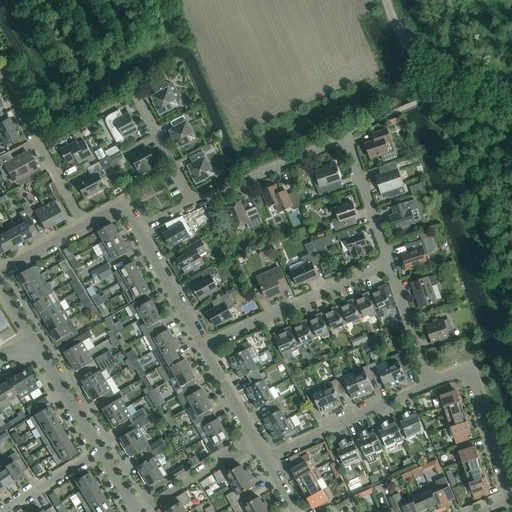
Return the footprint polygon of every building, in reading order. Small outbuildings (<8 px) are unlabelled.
[(166,81),(153,88),(158,99),(153,102),(160,115),(173,108),(170,103),(175,100),(166,81)] [(117,142),(138,131),(128,112),(122,116),(119,110),(110,115),(108,117),(106,119),(106,121),(107,123),(117,141),(117,142)] [(184,115),(170,122),(176,133),(171,135),(178,149),(191,142),(188,136),(193,134),(184,115)] [(0,122),(0,138),(1,138),(5,145),(18,138),(12,126),(13,125),(9,118),(0,122)] [(370,158),(381,154),(384,162),(395,158),(393,150),(389,152),(385,142),(391,140),(387,129),(372,134),(374,140),(365,143),(370,158)] [(77,141),(60,150),(67,163),(75,159),(78,164),(93,156),(85,141),(78,144),(77,141)] [(105,151),(108,157),(119,151),(117,146),(105,151)] [(152,164),(155,163),(150,152),(147,153),(144,146),(137,149),(138,152),(130,156),(135,164),(137,163),(141,170),(142,170),(144,174),(154,168),(152,164)] [(12,159),(8,152),(0,156),(0,165),(4,164),(13,182),(17,179),(20,184),(38,174),(36,170),(36,169),(27,151),(12,159)] [(202,151),(189,157),(195,168),(189,171),(196,184),(209,177),(206,172),(212,169),(202,151)] [(113,156),(116,162),(125,157),(123,152),(113,156)] [(91,176),(78,183),(85,198),(105,187),(98,173),(104,170),(112,165),(108,157),(100,161),(87,168),(91,176)] [(318,179),(314,180),(319,195),(343,187),(335,163),(324,166),(324,168),(315,171),(318,179)] [(382,174),(376,176),(383,198),(388,196),(389,198),(396,195),(397,194),(398,192),(397,188),(402,187),(396,170),(393,171),(391,166),(380,170),(382,174)] [(63,199),(53,182),(48,185),(57,202),(63,199)] [(275,185),(262,191),(269,207),(275,204),(279,212),(292,206),(294,210),(301,207),(296,191),(287,195),(286,190),(279,193),(275,185)] [(394,215),(389,216),(394,230),(415,223),(410,210),(415,208),(412,200),(392,207),(394,215)] [(21,204),(24,210),(28,217),(34,214),(27,201),(21,204)] [(54,201),(44,206),(54,224),(64,219),(54,201)] [(263,223),(259,213),(254,215),(252,210),(246,213),(241,201),(226,208),(235,228),(246,223),(249,229),(263,223)] [(338,218),(332,220),(335,231),(357,224),(355,217),(357,216),(353,202),(335,208),(338,218)] [(54,224),(44,206),(34,211),(44,230),(54,224)] [(208,210),(208,209),(206,206),(198,210),(200,215),(208,210)] [(33,226),(28,217),(24,210),(19,213),(22,219),(12,224),(22,242),(28,238),(30,242),(34,239),(28,229),(33,226)] [(188,226),(182,216),(165,224),(169,230),(163,233),(171,247),(190,237),(185,228),(188,226)] [(118,233),(112,223),(98,231),(103,241),(118,233)] [(22,242),(12,224),(3,229),(14,250),(18,248),(16,245),(22,242)] [(14,250),(3,229),(0,230),(0,246),(3,252),(9,249),(11,252),(14,250)] [(339,242),(346,240),(350,251),(351,251),(353,258),(364,255),(362,247),(367,245),(363,233),(354,236),(352,230),(336,235),(339,242)] [(103,253),(123,242),(118,233),(103,241),(98,244),(103,253)] [(431,236),(423,239),(406,245),(408,251),(402,254),(407,269),(427,262),(425,256),(427,255),(435,250),(431,236)] [(185,255),(177,259),(185,273),(204,263),(200,255),(207,251),(201,239),(182,250),(185,255)] [(128,252),(123,242),(103,253),(109,263),(128,252)] [(69,248),(63,251),(69,260),(75,257),(69,248)] [(301,258),(303,261),(290,267),(292,271),(291,271),(297,285),(310,280),(310,281),(318,278),(313,267),(320,264),(315,251),(301,258)] [(81,267),(77,261),(75,257),(69,260),(75,270),(81,267)] [(134,261),(119,269),(114,273),(119,282),(139,271),(134,261)] [(97,276),(110,269),(107,263),(91,272),(94,277),(97,276)] [(37,277),(41,275),(35,266),(32,268),(31,267),(14,278),(20,287),(37,277)] [(203,279),(191,286),(195,293),(196,293),(200,299),(218,289),(210,275),(216,272),(213,267),(200,274),(203,279)] [(288,289),(279,267),(257,277),(265,296),(267,295),(269,299),(282,294),(281,292),(288,289)] [(71,269),(67,271),(73,280),(77,278),(71,269)] [(113,274),(110,269),(97,276),(99,275),(102,280),(113,274)] [(125,292),(144,281),(139,271),(119,282),(125,292)] [(41,275),(37,277),(20,287),(22,291),(25,289),(29,295),(47,283),(46,281),(44,276),(43,277),(42,274),(41,275)] [(428,277),(412,283),(420,307),(436,302),(431,286),(438,284),(435,276),(428,278),(428,277)] [(73,280),(71,282),(76,291),(82,287),(77,278),(73,280)] [(125,292),(123,293),(128,302),(135,298),(150,290),(144,281),(125,292)] [(49,282),(47,283),(29,295),(32,300),(29,302),(32,306),(48,295),(55,291),(49,282)] [(396,302),(390,284),(387,285),(386,283),(377,287),(379,291),(374,293),(372,290),(367,292),(367,294),(375,311),(384,307),(384,309),(385,310),(387,310),(392,308),(391,304),(396,302)] [(82,287),(76,291),(82,300),(88,297),(82,287)] [(228,293),(217,299),(220,305),(207,313),(215,326),(232,316),(229,310),(235,306),(228,293)] [(375,311),(367,294),(363,296),(363,298),(358,300),(357,297),(351,299),(352,301),(359,318),(368,314),(369,316),(370,317),(371,317),(376,315),(377,315),(375,311)] [(37,315),(54,304),(48,295),(32,306),(37,315)] [(148,302),(145,297),(145,296),(128,306),(134,315),(139,312),(142,318),(157,309),(152,300),(148,302)] [(88,297),(82,300),(87,310),(90,308),(93,306),(88,297)] [(46,322),(65,311),(59,301),(54,304),(37,315),(39,318),(42,316),(46,322)] [(359,318),(352,301),(347,303),(348,304),(342,307),(341,304),(335,306),(336,308),(344,325),(352,321),(353,323),(354,323),(356,324),(360,322),(361,322),(359,318)] [(344,325),(336,308),(332,310),(332,311),(327,314),(326,311),(320,313),(321,315),(324,324),(325,324),(329,322),(333,330),(337,328),(337,329),(339,330),(340,330),(345,329),(344,325)] [(163,319),(157,309),(142,318),(145,323),(140,326),(145,335),(162,326),(159,321),(163,319)] [(48,333),(71,320),(65,311),(46,322),(49,328),(46,330),(48,333)] [(330,335),(325,324),(324,324),(321,315),(316,317),(317,318),(311,320),(310,317),(304,320),(305,322),(312,339),(313,338),(321,335),(322,336),(323,337),(325,337),(329,335),(329,336),(330,335)] [(57,347),(79,333),(71,320),(48,333),(57,347)] [(432,343),(449,338),(443,320),(426,326),(432,343)] [(294,324),(289,327),(289,329),(293,338),(294,338),(297,345),(305,342),(306,343),(307,344),(309,344),(314,342),(314,343),(314,342),(313,338),(312,339),(305,322),(300,324),(301,325),(296,327),(294,324)] [(114,324),(110,327),(111,330),(114,334),(118,331),(114,324)] [(153,350),(174,339),(168,329),(165,331),(162,326),(145,335),(153,350)] [(299,349),(294,338),(293,338),(289,329),(285,331),(285,332),(280,334),(279,331),(273,334),(285,360),(291,357),(293,354),(292,352),(298,349),(299,349)] [(70,362),(88,351),(82,342),(92,336),(89,331),(76,338),(80,343),(64,352),(70,362)] [(179,349),(174,339),(153,350),(162,365),(178,356),(176,351),(179,349)] [(231,363),(234,369),(252,359),(256,357),(248,341),(237,347),(240,352),(229,358),(232,363),(231,363)] [(99,365),(113,356),(109,350),(95,359),(99,365)] [(94,361),(88,351),(70,362),(76,372),(94,361)] [(407,380),(403,371),(413,367),(412,365),(408,352),(394,358),(393,361),(394,364),(388,366),(397,386),(403,383),(402,382),(407,380)] [(117,362),(113,356),(99,365),(103,371),(117,362)] [(170,380),(190,369),(185,359),(181,361),(178,356),(162,365),(170,380)] [(255,364),(252,359),(234,369),(237,375),(238,374),(241,378),(251,372),(254,378),(265,372),(259,362),(255,364)] [(397,386),(388,366),(379,371),(375,362),(369,365),(373,376),(379,373),(386,389),(390,387),(391,388),(397,386)] [(368,378),(373,376),(369,365),(363,368),(365,372),(355,376),(363,396),(369,393),(368,392),(373,390),(368,378)] [(27,368),(18,374),(29,393),(39,387),(27,368)] [(196,378),(190,369),(170,380),(178,395),(195,385),(192,380),(196,378)] [(86,392),(106,380),(100,371),(82,381),(84,385),(82,387),(86,392)] [(268,377),(265,372),(254,378),(257,383),(247,389),(249,393),(248,394),(251,399),(269,389),(264,380),(268,377)] [(363,396),(355,376),(345,381),(341,373),(335,375),(337,379),(342,390),(347,388),(352,399),(357,397),(357,398),(363,396)] [(29,393),(18,374),(8,380),(17,394),(20,399),(29,393)] [(111,377),(106,381),(106,380),(86,392),(89,398),(91,397),(94,401),(112,390),(114,395),(119,392),(120,391),(111,377)] [(337,379),(321,386),(323,390),(331,410),(337,407),(337,406),(341,404),(336,392),(342,390),(337,379)] [(17,394),(8,380),(0,384),(0,386),(8,399),(17,394)] [(130,385),(120,391),(119,392),(123,398),(134,391),(130,385)] [(198,391),(195,385),(178,395),(184,404),(189,401),(192,407),(207,398),(202,389),(198,391)] [(11,405),(8,399),(0,386),(0,407),(2,410),(11,405)] [(438,397),(441,408),(444,407),(460,401),(457,391),(453,392),(451,386),(438,391),(440,396),(438,397)] [(274,399),(269,389),(251,399),(254,405),(255,404),(258,409),(268,403),(271,408),(282,402),(279,396),(274,399)] [(331,410),(323,390),(313,395),(311,390),(305,393),(310,404),(315,402),(320,413),(325,411),(325,412),(331,410)] [(38,408),(48,402),(45,397),(35,403),(38,408)] [(108,418),(126,407),(120,398),(102,409),(108,418)] [(192,407),(187,410),(195,424),(212,415),(209,410),(212,408),(207,398),(192,407)] [(447,417),(464,411),(460,401),(444,407),(447,417)] [(285,408),(282,402),(271,408),(274,413),(264,419),(266,423),(265,424),(268,430),(286,420),(281,410),(285,408)] [(54,416),(48,406),(34,415),(29,418),(35,427),(54,416)] [(143,408),(131,415),(126,407),(108,418),(114,428),(129,419),(132,423),(147,414),(143,408)] [(425,433),(416,411),(405,415),(404,414),(402,416),(404,420),(400,422),(407,437),(414,434),(415,436),(418,434),(419,436),(425,433)] [(467,422),(464,411),(447,417),(450,427),(467,422)] [(165,416),(164,417),(167,421),(172,418),(168,412),(164,415),(165,416)] [(129,432),(120,438),(122,442),(120,443),(124,449),(144,436),(148,434),(143,426),(151,420),(147,414),(126,428),(129,432)] [(215,420),(212,415),(195,424),(200,434),(206,431),(209,436),(224,428),(218,418),(215,420)] [(41,437),(59,425),(54,416),(35,427),(41,437)] [(176,425),(172,418),(167,421),(168,422),(171,427),(176,425)] [(291,429),(286,420),(268,430),(271,435),(272,435),(275,439),(285,433),(288,438),(299,432),(296,427),(291,429)] [(394,420),(388,423),(384,425),(383,423),(381,425),(383,429),(379,431),(386,446),(393,443),(394,445),(397,443),(398,445),(404,442),(394,420)] [(471,432),(467,422),(450,427),(448,428),(452,439),(454,438),(456,443),(469,439),(467,433),(471,432)] [(65,434),(59,425),(41,437),(46,446),(65,434)] [(229,438),(224,428),(209,436),(212,442),(206,445),(212,454),(228,445),(226,440),(229,438)] [(373,429),(367,432),(363,434),(362,432),(360,434),(362,438),(358,440),(365,455),(372,452),(373,454),(376,453),(377,454),(383,452),(373,429)] [(52,455),(71,443),(65,434),(46,446),(52,455)] [(150,452),(165,443),(162,439),(150,446),(144,436),(124,449),(127,455),(130,453),(132,457),(147,448),(150,452)] [(352,438),(346,441),(342,443),(341,441),(339,443),(341,448),(337,449),(344,465),(351,462),(352,463),(355,462),(356,464),(362,461),(352,438)] [(472,448),(470,442),(457,446),(459,452),(456,453),(460,464),(462,463),(479,457),(475,446),(472,448)] [(77,453),(71,443),(52,455),(57,465),(77,453)] [(153,457),(138,467),(140,471),(138,472),(141,478),(162,465),(166,463),(166,460),(163,455),(162,454),(161,454),(168,449),(165,443),(150,452),(151,453),(151,452),(154,456),(153,457)] [(19,457),(15,452),(1,462),(4,466),(14,481),(24,474),(22,472),(27,468),(19,457)] [(308,454),(303,456),(292,463),(295,468),(291,470),(297,480),(316,469),(308,454)] [(195,455),(190,459),(195,465),(200,462),(195,455)] [(482,467),(479,457),(462,463),(466,473),(482,467)] [(1,462),(0,462),(0,478),(6,487),(14,481),(4,466),(1,462)] [(32,467),(31,467),(36,475),(40,472),(36,465),(32,467)] [(168,475),(162,465),(141,478),(145,484),(147,482),(150,486),(168,475)] [(231,484),(250,474),(247,470),(245,471),(241,465),(227,473),(224,467),(213,474),(219,483),(228,478),(231,484)] [(172,479),(185,472),(182,466),(169,474),(172,479)] [(424,474),(421,467),(421,466),(411,471),(413,475),(415,478),(424,474)] [(486,477),(482,467),(466,473),(469,483),(486,477)] [(321,478),(316,469),(297,480),(302,489),(317,481),(321,478)] [(74,481),(80,490),(94,482),(88,472),(74,481)] [(252,479),(250,474),(231,484),(235,491),(226,496),(231,505),(242,499),(239,494),(253,486),(250,480),(252,479)] [(445,477),(435,481),(438,488),(432,491),(440,509),(450,505),(449,501),(454,499),(445,477)] [(489,488),(486,477),(469,483),(467,483),(470,494),(473,494),(474,499),(487,495),(485,489),(489,488)] [(322,490),(317,481),(302,489),(307,499),(322,490)] [(94,482),(80,490),(75,493),(81,503),(100,491),(94,482)] [(431,488),(421,492),(429,511),(433,511),(440,509),(432,491),(431,488)] [(330,499),(324,489),(322,490),(307,499),(313,508),(316,506),(319,511),(331,505),(328,500),(330,499)] [(86,511),(105,500),(100,491),(81,503),(86,511)] [(192,501),(186,491),(175,498),(178,503),(165,511),(186,511),(183,506),(192,501)] [(60,502),(54,492),(48,495),(55,506),(60,502)] [(417,511),(429,511),(421,492),(411,497),(412,500),(417,511)] [(417,511),(412,500),(404,503),(399,493),(392,496),(398,509),(399,511),(417,511)] [(246,511),(256,511),(267,506),(265,502),(263,503),(259,497),(245,504),(242,499),(231,505),(235,511),(242,511),(246,510),(246,511)] [(86,511),(106,511),(111,509),(105,500),(86,511)]
